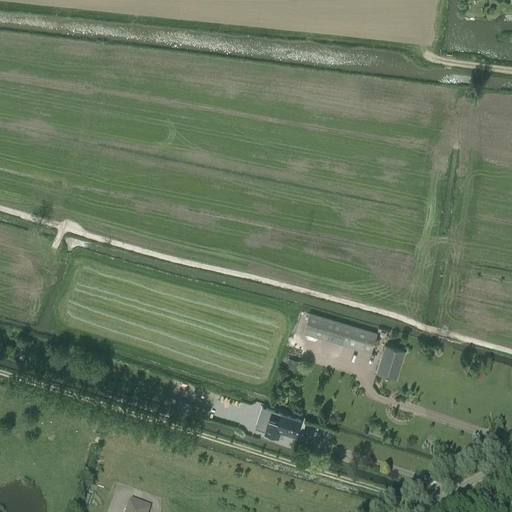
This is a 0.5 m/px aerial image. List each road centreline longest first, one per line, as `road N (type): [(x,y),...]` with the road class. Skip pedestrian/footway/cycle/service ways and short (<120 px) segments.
road 1 (track): [(511,356),(403,316),(0,208)]
road 2 (track): [(426,508),(0,372)]
road 3 (track): [(511,69),(425,53),(420,40),(437,0)]
